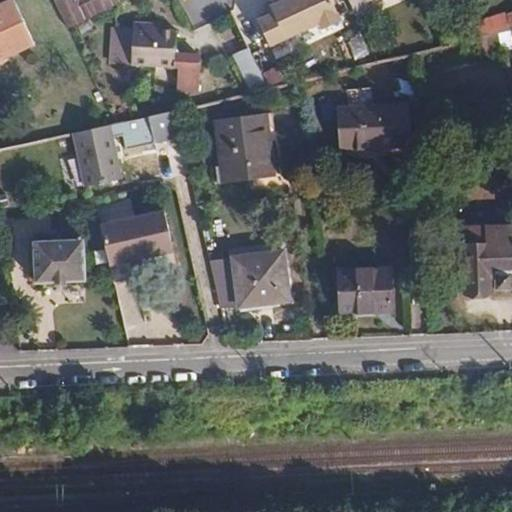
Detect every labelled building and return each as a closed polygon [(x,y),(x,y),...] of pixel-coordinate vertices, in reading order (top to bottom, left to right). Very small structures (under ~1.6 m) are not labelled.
[(261,19),(272,45),(322,22),(325,28),(344,20),(334,0),(284,0),(273,5),(277,12),(261,19)] [(352,0),(359,16),(373,10),(369,0),(352,0)] [(0,58),(34,43),(14,1),(0,7),(0,58)] [(120,65),(120,66),(179,68),(180,31),(166,30),(137,29),(121,29),(121,30),(120,65)] [(252,91),(267,85),(252,47),(236,53),(252,91)] [(190,73),(191,104),(209,100),(209,72),(190,73)] [(157,140),(184,134),(178,107),(114,122),(118,143),(115,144),(114,141),(1,167),(11,213),(21,211),(20,207),(165,173),(157,140)] [(411,149),(410,109),(342,111),(344,151),(411,149)] [(275,176),(270,114),(219,120),(225,182),(275,176)] [(111,266),(182,257),(176,210),(105,219),(111,266)] [(511,227),(464,230),(467,293),(491,292),(491,288),(511,287),(511,227)] [(84,240),(34,242),(35,282),(84,280),(84,240)] [(281,255),(234,260),(237,307),(286,303),(281,255)] [(392,313),(390,273),(342,276),(343,315),(392,313)] [(209,329),(210,312),(183,312),(183,329),(209,329)]
